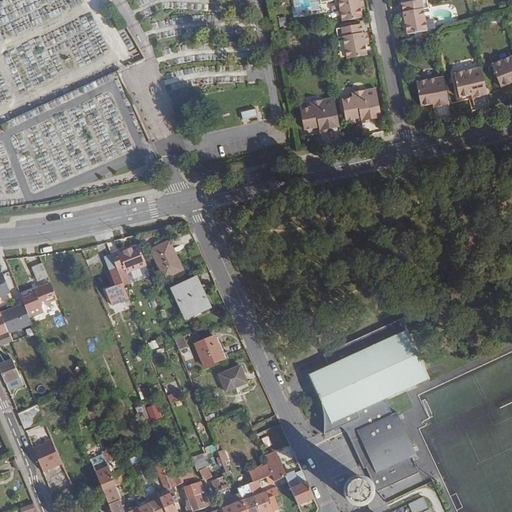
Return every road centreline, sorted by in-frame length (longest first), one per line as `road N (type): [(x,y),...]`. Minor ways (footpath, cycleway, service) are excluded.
road 1 (residential): [(186,201),(332,511)]
road 2 (tertiary): [(186,201),(407,150)]
road 3 (tertiary): [(0,237),(186,201)]
road 4 (residential): [(407,150),(377,0)]
road 5 (residential): [(45,511),(0,395)]
